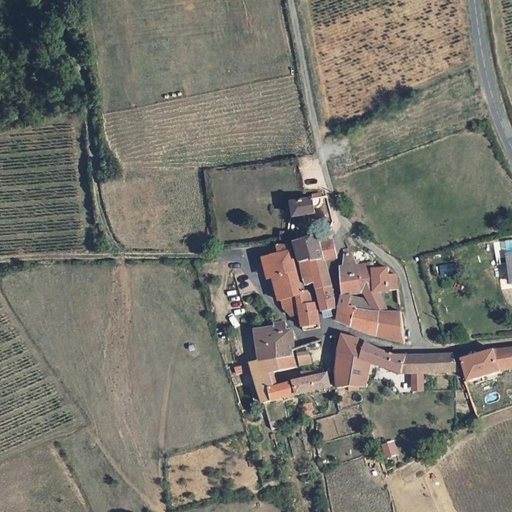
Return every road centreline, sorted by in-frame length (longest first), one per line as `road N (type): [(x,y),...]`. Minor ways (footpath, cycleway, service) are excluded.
road 1 (unclassified): [(418,349),(400,271),(361,240),(335,204),(291,0)]
road 2 (track): [(233,256),(0,260)]
road 3 (residential): [(418,349),(341,331),(301,337),(233,256)]
road 4 (tertiary): [(474,0),(495,109),(511,146)]
